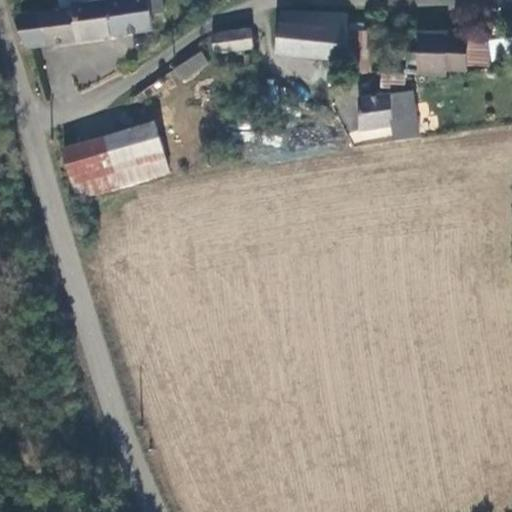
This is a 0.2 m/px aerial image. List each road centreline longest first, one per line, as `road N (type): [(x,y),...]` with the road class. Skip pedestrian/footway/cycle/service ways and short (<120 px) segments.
road 1 (unknown): [(32,140),(271,0),(511,9)]
road 2 (unclassified): [(154,511),(72,283),(0,23)]
